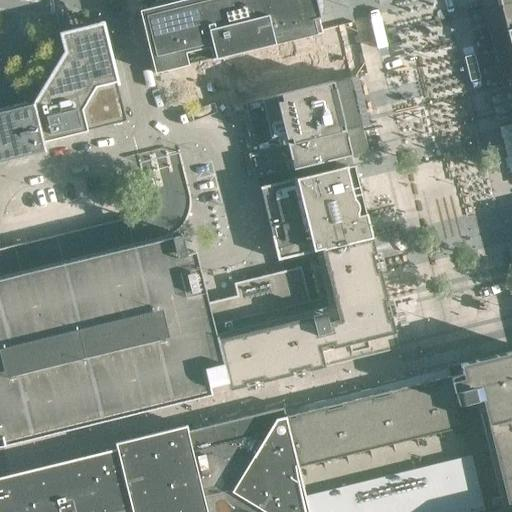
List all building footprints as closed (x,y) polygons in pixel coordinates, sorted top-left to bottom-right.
[(179,0),(170,2),(170,4),(151,9),(139,12),(151,61),(154,73),(188,65),(184,50),(184,49),(209,42),(213,57),(210,58),(210,59),(224,56),(320,33),(317,18),(320,18),(315,0),(179,0)] [(511,0),(480,0),(483,9),(499,5),(511,1),(511,0)] [(511,27),(511,1),(499,5),(483,9),(487,27),(504,23),(505,29),(511,27)] [(106,39),(102,24),(100,24),(82,29),(81,29),(62,34),(61,34),(60,34),(64,50),(64,51),(51,74),(49,74),(49,76),(36,99),(34,99),(34,100),(33,101),(33,102),(39,126),(43,142),(83,132),(126,121),(123,106),(106,39)] [(506,30),(489,34),(496,63),(511,58),(511,27),(505,29),(506,30)] [(349,77),(337,29),(224,56),(236,105),(244,103),(333,81),(349,77)] [(244,103),(256,152),(277,147),(360,126),(349,77),(333,81),(244,103)] [(39,126),(33,102),(25,104),(25,103),(0,109),(0,163),(13,160),(38,154),(37,153),(37,152),(43,151),(45,151),(43,142),(39,126)] [(367,151),(360,126),(277,147),(256,152),(247,154),(253,178),(345,156),(351,155),(367,151)] [(366,217),(353,164),(325,171),(318,173),(318,172),(259,187),(277,260),(308,252),(371,237),(370,236),(371,236),(369,231),(368,232),(365,218),(366,217)] [(86,241),(83,229),(48,237),(51,249),(55,265),(90,256),(86,241)] [(0,278),(0,436),(216,383),(197,310),(186,265),(179,234),(90,256),(5,277),(0,278)] [(51,249),(48,237),(15,245),(12,246),(15,257),(19,274),(55,265),(51,249)] [(230,302),(197,310),(216,383),(218,391),(307,366),(324,363),(324,350),(392,336),(371,237),(308,252),(313,260),(314,270),(227,290),(230,302)] [(308,511),(470,511),(483,509),(484,511),(497,511),(511,508),(511,350),(396,379),(283,407),(308,511)] [(308,511),(283,407),(283,406),(282,408),(248,416),(187,431),(185,426),(133,439),(114,443),(116,448),(83,456),(0,476),(0,511),(308,511)]
